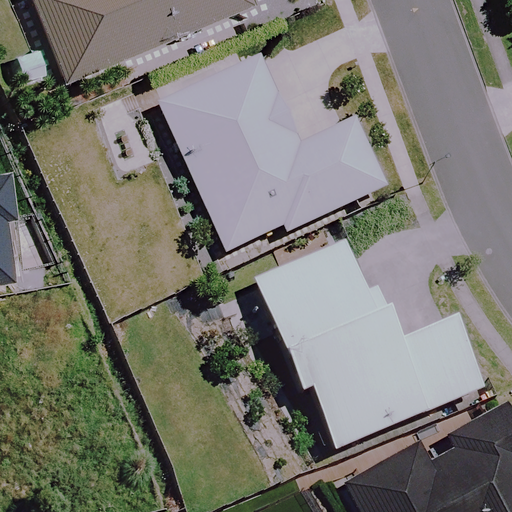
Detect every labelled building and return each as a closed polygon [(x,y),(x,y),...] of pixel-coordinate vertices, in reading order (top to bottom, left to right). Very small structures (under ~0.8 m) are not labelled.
[(24,0),(60,87),(244,13),(239,0),(24,0)] [(294,149),(256,64),(156,108),(224,259),(281,234),(283,239),(381,196),(349,124),(294,149)] [(0,285),(9,284),(0,233),(0,222),(9,221),(1,178),(0,177),(0,285)] [(363,300),(343,250),(254,286),(300,400),(310,396),(334,455),(481,396),(453,328),(396,351),(374,296),(363,300)] [(511,511),(511,421),(506,410),(504,411),(447,441),(454,454),(425,470),(417,454),(342,493),(351,511),(511,511)]
